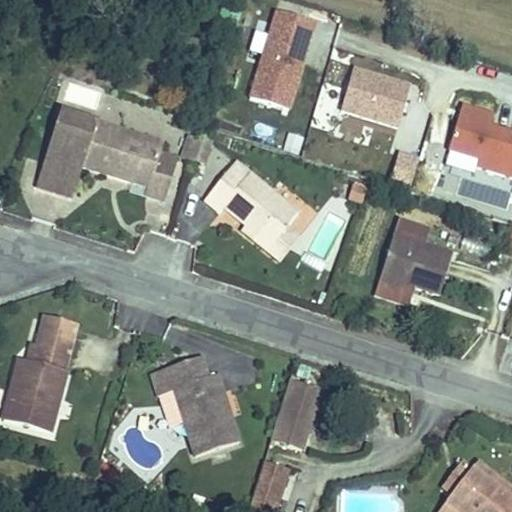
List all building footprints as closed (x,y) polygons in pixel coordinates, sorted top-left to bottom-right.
[(278,31),(282,17),(243,6),(239,20),(278,31)] [(257,102),(278,31),(239,20),(218,91),(257,102)] [(365,119),(377,78),(320,61),(309,103),(365,119)] [(510,132),(456,117),(459,106),(428,97),(416,141),(447,149),(444,156),(482,167),(486,153),(503,158),(510,132)] [(153,154),(155,147),(54,111),(31,177),(66,189),(74,167),(99,175),(102,166),(128,175),(125,184),(140,190),(153,154)] [(297,153),(301,136),(286,133),(282,150),(297,153)] [(198,142),(194,152),(204,155),(209,140),(199,137),(198,142)] [(181,147),(194,152),(198,142),(184,138),(181,147)] [(194,152),(181,147),(177,160),(190,164),(194,152)] [(408,184),(417,157),(397,150),(388,177),(408,184)] [(204,155),(194,152),(190,164),(200,167),(204,155)] [(169,160),(153,154),(140,190),(139,195),(155,201),(169,160)] [(230,160),(198,202),(215,215),(220,208),(247,229),(268,246),(284,226),(295,211),(230,160)] [(298,237),(284,226),(268,246),(247,229),(241,236),(277,264),(298,237)] [(449,251),(405,238),(403,242),(387,237),(374,280),(404,289),(405,285),(407,277),(414,280),(412,287),(436,294),(449,251)] [(405,285),(412,287),(414,280),(407,277),(405,285)] [(42,316),(35,341),(67,349),(73,324),(42,316)] [(29,362),(35,341),(23,338),(18,359),(29,362)] [(35,341),(29,362),(61,370),(67,349),(35,341)] [(0,419),(49,432),(65,371),(61,370),(29,362),(18,359),(15,358),(0,415),(0,419)] [(174,388),(196,455),(241,441),(233,417),(226,419),(219,395),(225,393),(219,373),(209,377),(204,358),(154,373),(160,393),(174,388)] [(282,392),(266,441),(298,452),(317,394),(285,383),(282,392)] [(226,419),(233,417),(225,393),(219,395),(226,419)] [(259,462),(242,511),(269,511),(283,470),(259,462)] [(446,489),(457,497),(474,474),(464,465),(446,489)] [(511,490),(481,465),(474,474),(511,502),(511,490)] [(511,511),(511,502),(474,474),(457,497),(445,511),(511,511)]
